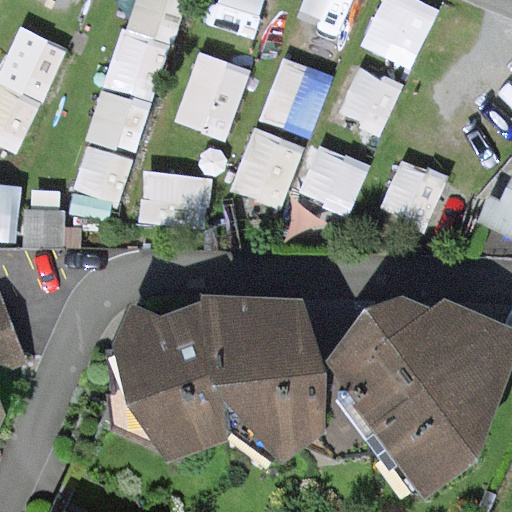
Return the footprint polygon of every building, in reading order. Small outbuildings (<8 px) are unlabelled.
[(511,173),(486,225),(511,238),(511,173)] [(2,304),(0,304),(0,414),(1,410),(0,408),(0,365),(22,356),(2,304)] [(211,310),(224,430),(264,426),(284,454),(323,426),(309,408),(317,375),(323,370),(300,340),(309,330),(299,307),(216,304),(211,310)] [(371,324),(347,340),(353,349),(323,370),(317,375),(309,408),(323,426),(348,459),(408,453),(431,490),(477,456),(473,431),(511,347),(511,336),(441,306),(429,318),(399,305),(371,324)] [(197,433),(224,430),(211,310),(189,306),(180,326),(137,310),(129,329),(120,350),(108,352),(113,399),(122,398),(126,421),(189,447),(197,433)]
